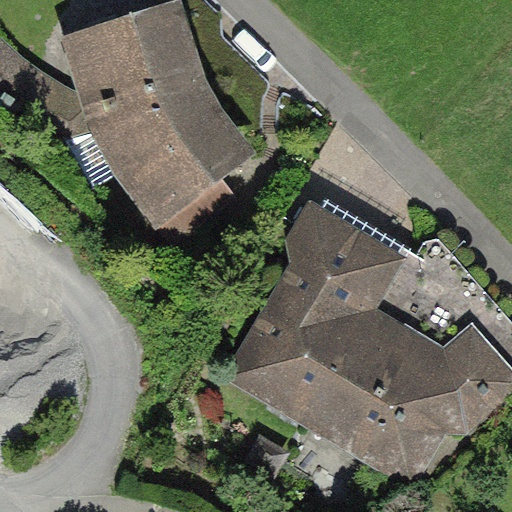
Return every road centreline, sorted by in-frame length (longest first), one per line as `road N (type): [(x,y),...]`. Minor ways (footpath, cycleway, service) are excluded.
road 1 (residential): [(239,0),(511,265)]
road 2 (residential): [(16,511),(67,490),(91,464),(113,408),(117,377),(105,330),(63,279)]
